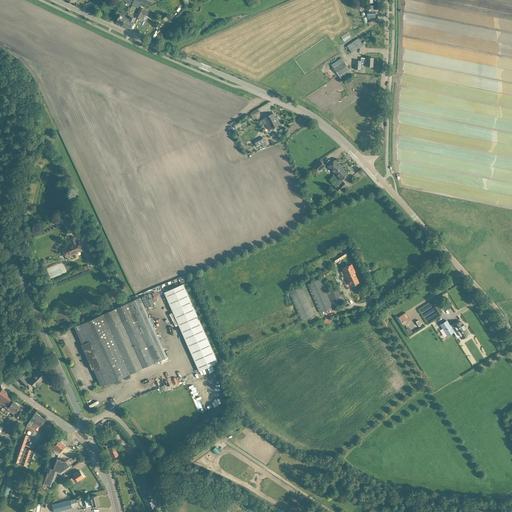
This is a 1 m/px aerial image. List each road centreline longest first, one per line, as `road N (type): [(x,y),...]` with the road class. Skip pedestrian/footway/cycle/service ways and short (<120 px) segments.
road 1 (unclassified): [(366,164),(289,104),(54,0)]
road 2 (unclassified): [(511,337),(366,164)]
road 3 (unclassified): [(265,511),(161,464),(115,416),(84,425)]
road 4 (tertiary): [(84,425),(0,241)]
road 5 (unclassified): [(366,164),(380,147),(386,0)]
